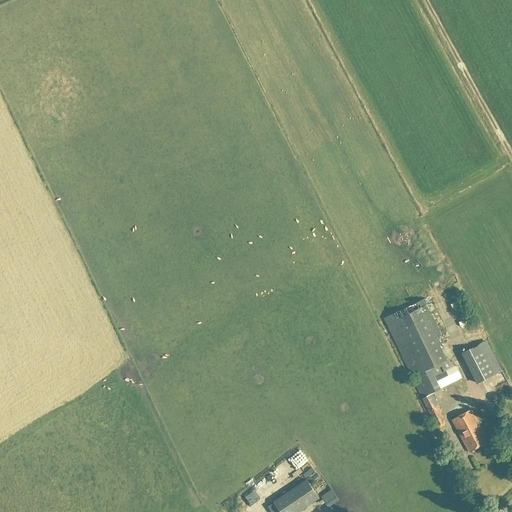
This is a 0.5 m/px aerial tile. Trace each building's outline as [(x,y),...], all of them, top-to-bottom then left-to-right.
[(410,306),(384,319),(436,427),(437,427),(440,428),(444,426),(445,423),(440,413),(441,413),(432,394),(462,379),(456,366),(438,375),(434,367),(447,360),(440,345),(445,342),(430,310),(429,311),(426,305),(427,304),(424,299),(410,306)] [(502,371),(486,341),(461,354),(477,385),(502,371)] [(484,434),(471,410),(452,421),(462,439),(469,453),(488,442),(484,434)] [(279,511),(299,511),(319,499),(307,480),(273,502),(279,511)] [(332,490),(320,497),(328,508),(339,500),(332,490)]
